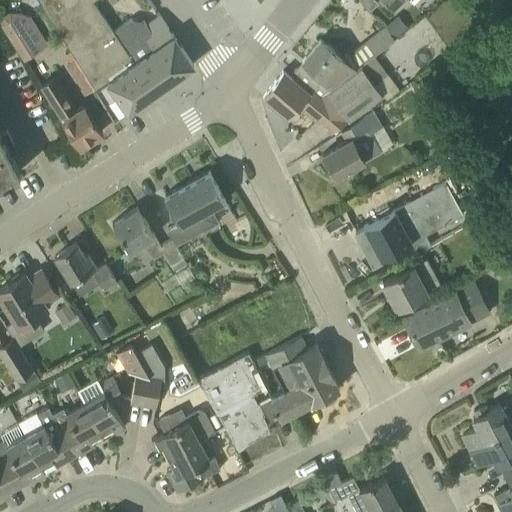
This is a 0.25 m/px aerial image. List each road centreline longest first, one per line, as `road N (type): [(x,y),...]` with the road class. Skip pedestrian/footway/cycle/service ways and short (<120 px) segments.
road 1 (residential): [(388,417),(227,91)]
road 2 (residential): [(206,511),(388,417)]
road 3 (residential): [(64,205),(227,91)]
road 4 (residential): [(388,417),(511,346)]
road 5 (residential): [(159,511),(123,483),(85,484),(38,511)]
road 6 (residential): [(64,205),(0,83)]
